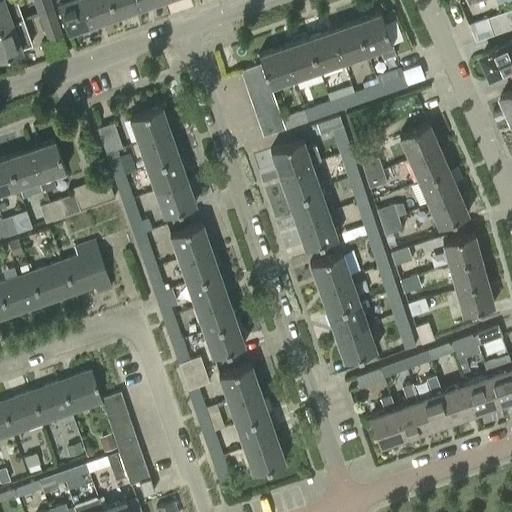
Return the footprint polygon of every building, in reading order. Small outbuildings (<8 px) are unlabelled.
[(0,0),(0,24),(22,17),(16,0),(0,0)] [(33,0),(37,12),(52,6),(49,0),(33,0)] [(56,0),(67,31),(92,23),(84,0),(56,0)] [(110,0),(84,0),(92,23),(116,14),(110,0)] [(136,0),(110,0),(116,14),(139,6),(136,0)] [(59,27),(52,6),(37,12),(44,32),(59,27)] [(511,8),(501,13),(506,30),(511,28),(511,8)] [(356,19),(367,51),(380,47),(384,58),(395,54),(380,11),(356,19)] [(476,40),(506,30),(501,13),(470,24),(476,40)] [(31,43),(22,17),(0,24),(0,54),(21,48),(21,46),(31,43)] [(356,19),(331,28),(343,60),(367,51),(356,19)] [(331,28),(307,37),(318,68),(343,60),(331,28)] [(307,37),(283,45),(294,77),(318,68),(307,37)] [(492,75),(511,66),(511,39),(482,53),(492,75)] [(258,54),(261,62),(265,73),(269,84),(269,86),(294,77),(283,45),(258,54)] [(265,73),(261,62),(241,70),(244,80),(265,73)] [(269,84),(265,73),(244,80),(248,91),(269,84)] [(402,73),(378,82),(382,94),(406,85),(402,73)] [(378,82),(353,90),(357,102),(382,94),(378,82)] [(273,95),(269,86),(269,84),(248,91),(252,102),(273,95)] [(511,119),(511,89),(501,94),(511,119)] [(329,99),(333,110),(357,102),(353,90),(329,99)] [(276,106),(273,95),(252,102),(255,113),(276,106)] [(305,107),(309,119),(333,110),(329,99),(305,107)] [(137,140),(170,129),(161,104),(129,116),(137,140)] [(280,116),(276,106),(255,113),(259,124),(280,116)] [(309,119),(305,107),(280,116),(284,127),(309,119)] [(280,116),(259,124),(263,134),(284,127),(280,116)] [(105,151),(116,148),(121,146),(113,121),(97,127),(105,151)] [(408,157),(438,144),(428,121),(398,134),(408,157)] [(350,148),(342,126),(332,129),(340,152),(350,148)] [(137,140),(146,165),(178,153),(170,129),(137,140)] [(55,138),(31,146),(41,177),(45,188),(56,184),(52,173),(65,168),(55,138)] [(278,173),(310,162),(311,163),(319,160),(313,145),(305,148),(302,138),(270,149),(278,173)] [(408,157),(418,179),(448,167),(438,144),(408,157)] [(31,146),(7,155),(17,185),(41,177),(31,146)] [(105,151),(113,176),(124,172),(116,148),(105,151)] [(348,176),(358,173),(350,148),(340,152),(348,176)] [(146,165),(154,189),(186,178),(178,153),(146,165)] [(7,155),(0,156),(0,190),(17,185),(7,155)] [(378,156),(360,162),(365,176),(382,168),(378,156)] [(310,162),(278,173),(287,197),(319,186),(311,163),(310,162)] [(418,179),(428,202),(457,189),(448,167),(418,179)] [(386,181),(382,168),(365,176),(369,187),(386,181)] [(124,172),(113,176),(121,200),(133,196),(124,172)] [(356,200),(366,197),(358,173),(348,176),(356,200)] [(49,202),(55,218),(114,197),(106,176),(72,187),(74,193),(49,202)] [(195,202),(186,178),(154,189),(162,214),(195,202)] [(319,186),(287,197),(295,221),(327,210),(319,186)] [(468,212),(457,189),(428,202),(438,225),(468,212)] [(142,221),(133,196),(121,200),(130,225),(142,221)] [(395,202),(376,209),(380,221),(398,215),(406,212),(402,201),(395,202)] [(45,221),(55,218),(49,202),(39,205),(45,221)] [(368,205),(359,208),(364,223),(367,233),(377,229),(368,205)] [(327,210),(295,221),(304,246),(336,235),(335,233),(327,210)] [(2,218),(7,234),(16,231),(11,215),(2,218)] [(398,215),(380,221),(384,233),(402,228),(398,215)] [(169,232),(178,257),(210,246),(201,221),(169,232)] [(366,233),(376,266),(388,262),(377,229),(367,233),(366,233)] [(449,264),(480,256),(473,231),(442,240),(449,264)] [(22,252),(17,238),(9,241),(13,255),(22,252)] [(63,259),(75,292),(94,285),(96,291),(111,286),(101,259),(95,241),(95,240),(74,247),(76,255),(63,259)] [(136,244),(145,268),(157,264),(148,240),(136,244)] [(395,264),(402,262),(412,259),(408,245),(391,251),(395,264)] [(210,246),(178,257),(186,281),(218,270),(210,246)] [(318,286),(350,275),(341,250),(309,261),(318,286)] [(449,264),(455,288),(486,279),(480,256),(449,264)] [(63,259),(30,271),(42,303),(75,292),(63,259)] [(388,262),(376,266),(384,290),(396,286),(388,262)] [(157,264),(145,268),(153,292),(165,288),(157,264)] [(218,270),(186,281),(194,305),(227,294),(218,270)] [(30,271),(0,281),(0,291),(8,315),(42,303),(30,271)] [(400,279),(404,292),(421,287),(417,273),(400,279)] [(318,286),(326,310),(358,299),(350,275),(318,286)] [(493,303),(486,279),(455,288),(462,312),(493,303)] [(384,290),(392,314),(404,310),(396,286),(384,290)] [(153,292),(161,317),(173,313),(171,306),(176,304),(170,287),(165,288),(153,292)] [(0,291),(0,317),(8,315),(0,291)] [(227,294),(194,305),(203,329),(235,318),(227,294)] [(407,302),(412,315),(429,310),(424,297),(407,302)] [(326,310),(335,334),(366,323),(358,299),(326,310)] [(404,310),(392,314),(404,349),(415,345),(404,310)] [(173,313),(161,317),(170,341),(182,337),(173,313)] [(235,318),(203,329),(211,354),(243,343),(235,318)] [(421,342),(434,338),(428,320),(415,325),(421,342)] [(375,348),(366,323),(335,334),(343,359),(375,348)] [(473,332),(476,341),(477,344),(501,335),(497,323),(473,332)] [(473,332),(449,340),(452,349),(476,341),(473,332)] [(178,362),(183,375),(204,367),(199,354),(189,358),(182,337),(170,341),(177,362),(178,362)] [(452,349),(449,340),(426,349),(429,358),(452,349)] [(426,349),(403,357),(406,367),(429,358),(426,349)] [(483,361),(487,373),(497,402),(511,396),(511,367),(507,353),(483,361)] [(403,357),(379,366),(383,375),(406,367),(403,357)] [(217,373),(226,398),(259,387),(251,362),(217,373)] [(384,379),(383,375),(379,366),(355,375),(360,388),(384,379)] [(204,367),(183,375),(187,388),(186,388),(194,409),(205,405),(198,384),(208,381),(204,367)] [(59,380),(70,411),(101,400),(100,397),(90,369),(59,380)] [(487,373),(464,381),(474,410),(497,402),(487,373)] [(431,393),(417,398),(427,427),(451,419),(440,389),(435,374),(425,377),(431,393)] [(59,380),(30,390),(41,421),(70,411),(59,380)] [(464,381),(440,389),(451,419),(474,410),(464,381)] [(407,401),(393,406),(404,435),(427,427),(417,398),(411,382),(402,385),(407,401)] [(259,387),(226,398),(234,422),(267,411),(259,387)] [(30,390),(0,400),(11,432),(41,421),(30,390)] [(100,397),(101,400),(104,408),(123,401),(119,390),(100,397)] [(380,444),(404,435),(393,406),(389,394),(380,397),(384,409),(370,414),(380,444)] [(0,400),(0,435),(11,432),(0,400)] [(104,408),(107,418),(127,412),(123,401),(104,408)] [(202,433),(214,429),(223,426),(215,402),(205,405),(194,409),(202,433)] [(267,411),(234,422),(243,446),(276,435),(267,411)] [(107,418),(111,429),(131,423),(127,412),(107,418)] [(111,429),(115,440),(134,433),(131,423),(111,429)] [(214,429),(202,433),(210,457),(222,453),(214,429)] [(99,436),(104,449),(104,450),(115,446),(111,432),(99,436)] [(115,440),(118,450),(119,451),(138,444),(134,433),(115,440)] [(276,435),(243,446),(251,471),(284,459),(276,435)] [(79,441),(66,445),(69,455),(82,450),(79,441)] [(119,451),(122,462),(142,455),(138,444),(119,451)] [(118,450),(87,461),(90,470),(109,463),(114,479),(127,474),(126,473),(122,462),(119,451),(118,450)] [(24,456),(28,466),(39,462),(36,452),(24,456)] [(231,478),(222,453),(210,457),(219,482),(231,478)] [(122,462),(126,473),(145,466),(142,455),(122,462)] [(87,461),(63,469),(66,478),(90,470),(87,461)] [(126,473),(127,474),(129,483),(138,480),(149,476),(145,466),(126,473)] [(9,478),(5,467),(0,468),(0,479),(0,481),(9,478)] [(66,478),(63,469),(39,477),(42,486),(66,478)] [(153,490),(149,476),(138,480),(143,493),(153,490)] [(39,477),(16,486),(19,494),(42,486),(39,477)] [(0,500),(19,494),(16,486),(0,491),(0,500)] [(77,511),(104,511),(102,507),(101,507),(97,495),(75,503),(77,511)] [(129,511),(125,499),(102,507),(104,511),(129,511)] [(176,511),(172,499),(154,506),(155,511),(176,511)] [(77,511),(75,503),(67,506),(65,501),(49,506),(50,507),(51,511),(77,511)]
